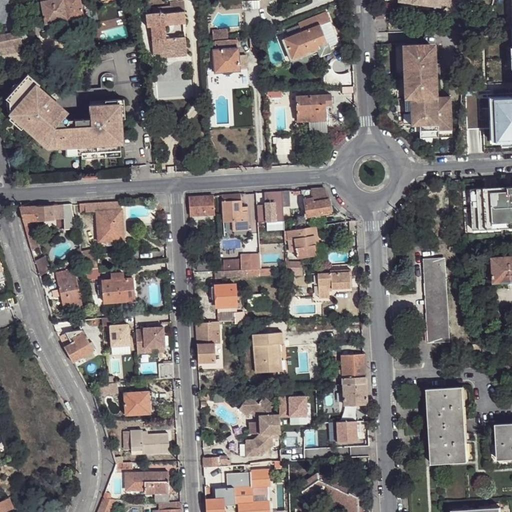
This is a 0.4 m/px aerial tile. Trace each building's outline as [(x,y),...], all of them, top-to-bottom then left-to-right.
[(84,15),(80,0),(46,0),(41,1),(46,23),(84,15)] [(511,0),(511,17),(511,96),(489,98),(492,141),(511,140),(511,0)] [(163,12),(184,10),(183,1),(169,3),(169,6),(162,6),(162,11),(163,12)] [(125,12),(123,5),(114,7),(109,8),(111,16),(125,12)] [(185,22),(184,10),(163,12),(162,11),(153,12),(146,13),(147,25),(151,25),(152,33),(153,33),(153,38),(152,39),(153,53),(161,52),(161,49),(174,48),(174,53),(186,52),(185,36),(167,38),(165,24),(185,22)] [(320,24),(328,21),(325,13),(298,24),(301,31),(283,38),(291,58),(328,44),(320,24)] [(338,44),(328,21),(320,24),(328,44),(329,48),(338,44)] [(212,31),(213,39),(227,38),(227,30),(218,30),(212,31)] [(215,41),(215,49),(236,47),(235,39),(215,41)] [(23,43),(0,47),(0,54),(24,50),(23,43)] [(423,45),(408,46),(411,99),(413,126),(421,126),(422,138),(454,136),(453,109),(439,110),(439,101),(443,101),(443,97),(439,97),(436,51),(430,51),(424,51),(423,45)] [(408,46),(403,46),(406,99),(411,99),(408,46)] [(236,47),(215,49),(213,49),(215,72),(239,70),(238,47),(236,47)] [(91,118),(69,120),(65,116),(67,114),(38,87),(41,84),(29,73),(7,97),(15,105),(11,109),(22,120),(43,139),(48,134),(60,145),(65,145),(65,147),(81,146),(82,152),(121,149),(120,134),(123,134),(121,99),(105,100),(105,104),(90,105),(91,118)] [(298,120),(326,118),(326,104),(332,103),(332,93),(297,95),(298,120)] [(216,111),(229,109),(226,95),(214,97),(216,111)] [(439,101),(439,110),(453,109),(453,101),(443,101),(439,101)] [(22,120),(11,109),(7,114),(18,124),(22,120)] [(203,131),(189,132),(189,141),(204,140),(203,131)] [(48,134),(43,139),(60,145),(48,134)] [(278,137),(278,152),(292,152),(292,136),(278,137)] [(121,149),(82,152),(82,158),(121,155),(121,149)] [(511,186),(472,189),(474,224),(511,221),(511,186)] [(325,189),(312,189),(312,194),(312,199),(313,202),(328,199),(328,197),(325,189)] [(284,221),(284,207),(283,191),(265,192),(266,203),(257,204),(259,222),(284,221)] [(189,197),(190,215),(215,213),(214,195),(189,197)] [(313,202),(312,199),(304,201),(307,216),(330,212),(328,199),(313,202)] [(122,200),(94,202),(95,211),(97,211),(122,209),(122,200)] [(242,206),(242,200),(223,201),(224,221),(232,221),(243,220),(243,211),(242,206)] [(94,202),(86,202),(86,211),(95,211),(94,202)] [(72,203),(63,204),(63,218),(64,229),(77,228),(72,203)] [(20,207),(24,220),(54,218),(63,218),(63,204),(54,204),(21,206),(20,207)] [(124,240),(122,209),(97,211),(99,241),(124,240)] [(247,210),(243,211),(243,220),(232,221),(233,230),(246,229),(249,229),(247,210)] [(511,221),(474,224),(474,230),(511,228),(511,221)] [(285,230),(285,240),(289,240),(296,238),(297,246),(296,246),(297,248),(298,258),(318,254),(315,241),(319,241),(316,226),(285,230)] [(28,234),(32,249),(39,247),(35,232),(28,234)] [(290,249),(297,248),(296,246),(297,246),(296,238),(289,240),(290,249)] [(87,270),(97,268),(93,249),(82,251),(82,253),(85,270),(87,270)] [(241,255),(241,270),(252,269),(251,254),(241,255)] [(44,256),(35,260),(40,276),(51,269),(45,255),(44,256)] [(511,281),(511,256),(493,258),(494,281),(494,283),(511,281)] [(440,258),(426,263),(430,277),(427,278),(431,293),(428,294),(432,309),(429,310),(433,325),(429,326),(434,341),(448,337),(444,322),(447,321),(443,306),(447,305),(442,290),(446,289),(441,274),(444,273),(440,258)] [(487,282),(494,281),(493,258),(485,259),(487,282)] [(224,260),(224,271),(232,270),(240,270),(239,260),(224,260)] [(211,270),(210,262),(197,262),(198,271),(211,270)] [(303,267),(288,267),(288,275),(303,274),(303,267)] [(56,272),(63,305),(82,301),(75,268),(56,272)] [(102,277),(101,268),(97,268),(87,270),(89,279),(102,277)] [(331,272),(332,288),(352,287),(351,269),(331,270),(331,272)] [(221,271),(215,271),(215,278),(233,277),(232,272),(232,270),(224,271),(221,271)] [(112,280),(102,281),(102,285),(100,285),(101,291),(103,291),(104,303),(127,300),(127,297),(127,290),(130,290),(130,289),(133,289),(132,277),(123,279),(122,272),(111,273),(112,280)] [(329,288),(332,288),(331,272),(318,273),(319,297),(330,297),(329,288)] [(215,286),(228,285),(228,282),(210,283),(212,299),(216,298),(215,286)] [(235,285),(228,285),(215,286),(216,298),(216,307),(236,306),(235,285)] [(265,294),(247,296),(249,309),(266,307),(265,294)] [(82,301),(63,305),(64,310),(83,307),(82,301)] [(220,314),(221,321),(230,321),(230,317),(230,313),(220,314)] [(230,317),(230,321),(235,321),(236,323),(239,323),(247,323),(246,318),(244,318),(243,313),(234,314),(234,317),(230,317)] [(247,323),(254,322),(254,313),(243,313),(244,318),(246,318),(247,323)] [(117,317),(102,317),(102,325),(110,325),(111,346),(130,345),(128,324),(117,324),(117,317)] [(196,322),(197,338),(208,337),(207,322),(196,322)] [(55,328),(59,335),(65,332),(61,325),(55,328)] [(143,329),(136,329),(138,353),(145,352),(145,347),(165,346),(163,326),(143,327),(143,329)] [(73,337),(83,332),(82,330),(66,332),(72,342),(74,341),(73,337)] [(278,343),(281,343),(285,343),(284,331),(254,333),(256,372),(280,371),(278,343)] [(65,346),(74,362),(94,350),(83,332),(73,337),(74,341),(72,342),(65,346)] [(197,344),(198,362),(216,361),(215,343),(214,343),(197,344)] [(474,353),(483,352),(483,347),(488,346),(488,344),(473,344),(474,353)] [(483,347),(483,352),(483,359),(499,359),(498,346),(488,346),(483,347)] [(364,353),(342,354),(343,377),(348,378),(366,376),(364,353)] [(174,377),(173,363),(160,364),(160,378),(174,377)] [(119,392),(118,382),(96,385),(100,406),(111,404),(109,394),(119,392)] [(367,403),(366,383),(348,384),(344,384),(345,404),(367,403)] [(465,462),(460,387),(430,389),(435,463),(465,462)] [(126,415),(151,413),(151,411),(151,406),(149,390),(124,392),(126,415)] [(252,394),(243,402),(251,411),(253,408),(259,415),(274,415),(274,410),(271,411),(271,403),(265,396),(258,402),(252,394)] [(306,396),(279,397),(281,417),(308,416),(306,396)] [(239,405),(247,414),(251,411),(243,402),(239,405)] [(272,434),(280,433),(279,414),(274,415),(259,415),(259,422),(260,434),(272,434)] [(358,441),(357,421),(336,422),(337,442),(358,441)] [(260,434),(259,422),(249,422),(250,434),(260,434)] [(511,426),(496,427),(498,457),(511,455),(511,426)] [(142,434),(142,431),(142,429),(131,430),(131,449),(143,449),(143,453),(169,452),(168,433),(147,434),(142,434)] [(272,434),(260,434),(254,440),(247,440),(248,456),(263,455),(272,445),(272,434)] [(203,458),(204,466),(220,465),(220,457),(203,458)] [(245,464),(228,465),(228,472),(245,471),(245,464)] [(228,465),(220,465),(220,472),(221,478),(228,478),(228,472),(228,465)] [(155,492),(169,492),(169,472),(128,472),(128,490),(145,489),(145,493),(155,492)] [(319,472),(318,473),(318,479),(327,483),(329,478),(319,472)] [(359,505),(358,495),(357,496),(349,492),(348,494),(327,483),(318,479),(318,473),(298,487),(308,501),(320,492),(345,505),(345,511),(354,511),(354,506),(359,505)] [(357,496),(358,495),(361,493),(329,478),(327,483),(348,494),(349,492),(357,496)] [(160,503),(169,502),(169,492),(155,492),(155,502),(160,503)] [(112,511),(114,499),(103,496),(97,511),(110,511),(111,511),(112,511)] [(9,497),(0,500),(0,511),(13,506),(9,497)] [(206,499),(206,511),(224,511),(223,498),(206,499)]
